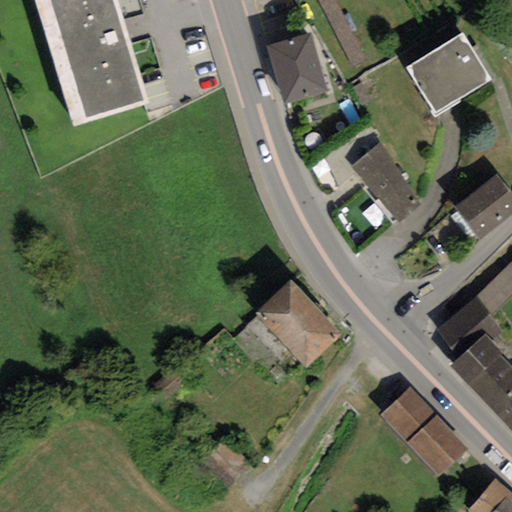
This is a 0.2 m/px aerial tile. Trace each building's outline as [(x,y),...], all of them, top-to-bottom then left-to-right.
[(53,0),(86,113),(144,96),(117,0),(53,0)] [(511,0),(502,8),(511,19),(511,0)] [(267,34),(284,99),(326,88),(309,23),(267,34)] [(461,26),(406,61),(435,106),(490,71),(461,26)] [(379,141),(349,162),(391,222),(421,201),(379,141)] [(479,235),(511,209),(511,190),(496,170),(454,203),(458,209),(450,215),(465,234),(473,228),(479,235)] [(290,275),(255,307),(305,360),(340,328),(290,275)] [(449,362),(467,382),(500,351),(503,348),(485,329),(449,362)] [(467,382),(495,411),(511,395),(511,364),(500,351),(467,382)] [(187,381),(173,366),(152,385),(165,400),(187,381)] [(411,386),(382,411),(406,438),(434,413),(411,386)] [(511,395),(495,411),(511,429),(511,395)] [(436,411),(434,413),(406,438),(439,472),(468,445),(436,411)] [(253,466),(225,438),(200,462),(228,491),(253,466)] [(511,511),(511,493),(494,477),(467,506),(473,511),(511,511)]
